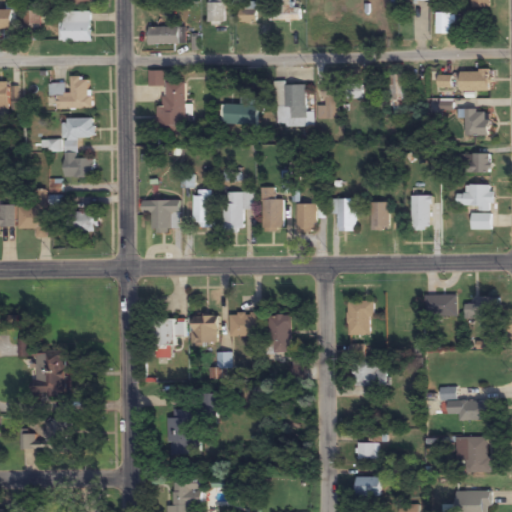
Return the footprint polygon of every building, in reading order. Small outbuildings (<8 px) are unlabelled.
[(225,0),(208,0),(208,24),(225,24),(225,0)] [(240,23),(258,23),(258,2),(240,2),(240,23)] [(271,21),(301,21),(301,4),(271,4),(271,21)] [(415,7),(416,40),(429,39),(428,7),(415,7)] [(0,10),(0,29),(15,30),(15,11),(0,10)] [(24,30),(40,30),(40,11),(24,11),(24,30)] [(92,42),(92,12),(63,12),(63,42),(92,42)] [(456,34),(456,12),(438,12),(438,34),(456,34)] [(150,45),(183,45),(183,28),(150,28),(150,45)] [(186,135),(188,84),(165,83),(166,72),(150,71),(150,87),(166,87),(165,107),(158,107),(157,134),(186,135)] [(461,71),(461,91),(491,91),(491,71),(461,71)] [(391,106),(409,106),(409,73),(391,73),(391,106)] [(452,77),(440,77),(440,87),(452,88),(452,77)] [(90,78),(69,78),(69,85),(56,85),(55,109),(90,109),(90,78)] [(10,83),(0,82),(0,111),(10,112),(10,83)] [(315,127),(315,113),(307,113),(307,84),(277,84),(277,127),(315,127)] [(242,105),(227,105),(226,125),(258,125),(259,95),(242,95),(242,105)] [(466,111),(466,137),(490,137),(490,111),(466,111)] [(65,141),(49,142),(49,152),(64,152),(64,150),(80,150),(80,139),(96,139),(96,119),(64,119),(65,141)] [(78,154),(65,154),(65,178),(95,178),(95,159),(78,159),(78,154)] [(457,155),(457,173),(491,173),(491,155),(457,155)] [(463,186),(463,209),(494,209),(494,186),(463,186)] [(284,200),(276,200),(276,189),(263,189),(263,230),(284,230),(284,200)] [(194,228),(213,228),(213,190),(194,190),(194,228)] [(224,203),(224,232),(244,232),(244,210),(255,210),(255,193),(228,193),(228,203),(224,203)] [(412,231),(431,231),(431,196),(412,196),(412,231)] [(356,200),(337,200),(337,232),(356,232),(356,200)] [(153,213),(153,232),(181,232),(181,202),(144,202),(144,213),(153,213)] [(372,230),(390,230),(390,203),(372,203),(372,230)] [(317,205),(298,205),(298,232),(317,232),(317,205)] [(0,234),(0,228),(17,228),(17,206),(1,206),(1,214),(0,213),(0,234)] [(37,239),(48,239),(48,207),(20,207),(20,230),(37,230),(37,239)] [(70,232),(97,232),(97,213),(70,213),(70,232)] [(493,214),(472,214),(472,230),(493,230),(493,214)] [(427,296),(427,318),(458,318),(458,296),(427,296)] [(477,305),(466,305),(466,321),(496,321),(496,298),(477,298),(477,305)] [(375,302),(348,302),(348,336),(375,336),(375,302)] [(230,337),(263,337),(263,314),(230,314),(230,337)] [(194,344),(219,344),(219,316),(194,316),(194,344)] [(270,353),(293,353),(293,316),(270,316),(270,353)] [(153,321),(153,359),(175,359),(175,338),(186,338),(186,321),(153,321)] [(68,397),(69,353),(35,352),(35,340),(20,340),(20,357),(36,357),(35,396),(68,397)] [(232,368),(232,355),(220,355),(220,368),(232,368)] [(389,362),(354,362),(354,386),(389,386),(389,362)] [(489,401),(457,402),(457,388),(443,388),(444,421),(489,420),(489,401)] [(169,455),(192,455),(192,410),(169,410),(169,455)] [(72,420),(46,421),(46,441),(38,441),(37,432),(22,432),(22,450),(72,450),(72,420)] [(491,439),(457,439),(457,462),(468,462),(468,474),(491,474),(491,439)] [(377,460),(377,444),(359,444),(359,460),(377,460)] [(357,498),(381,498),(381,478),(357,478),(357,498)] [(203,479),(175,479),(175,507),(168,507),(168,511),(193,511),(193,505),(203,505),(203,479)] [(491,511),(491,492),(455,492),(455,511),(491,511)]
